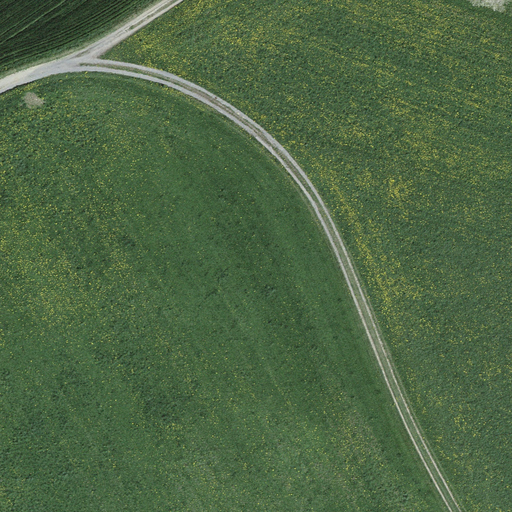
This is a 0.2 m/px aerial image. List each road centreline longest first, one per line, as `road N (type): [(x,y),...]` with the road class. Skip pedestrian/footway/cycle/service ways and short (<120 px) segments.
road 1 (track): [(68,63),(172,79),(266,137),(332,230),(389,377),(457,511)]
road 2 (track): [(175,0),(68,63)]
